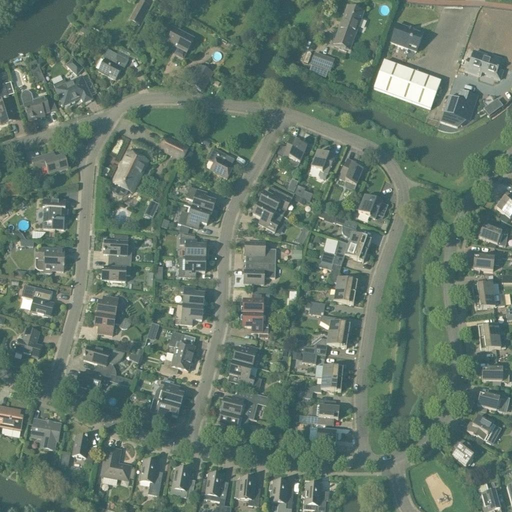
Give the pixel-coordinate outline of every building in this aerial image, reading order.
[(149,9),(140,5),(133,17),(142,22),(149,9)] [(333,45),(350,51),(364,13),(347,7),(333,45)] [(391,44),(408,51),(408,49),(416,52),(415,53),(416,54),(423,36),(408,30),(402,27),(403,26),(401,25),(400,27),(398,26),(391,44)] [(174,29),(165,47),(172,51),(174,49),(178,51),(175,57),(183,62),(186,56),(187,56),(195,40),(174,29)] [(99,73),(114,81),(111,85),(112,85),(114,81),(115,81),(123,67),(125,68),(128,62),(108,51),(103,60),(105,61),(99,73)] [(473,53),(467,73),(480,77),(481,73),(487,75),(486,77),(500,81),(502,73),(498,71),(498,70),(498,69),(501,60),(494,58),(493,60),(473,53)] [(334,62),(315,55),(311,66),(329,73),(334,62)] [(66,67),(76,76),(83,70),(73,60),(66,67)] [(36,83),(43,81),(38,62),(31,64),(36,83)] [(384,62),(374,90),(430,111),(440,82),(384,62)] [(189,84),(191,85),(203,92),(213,75),(200,67),(189,84)] [(53,86),(63,108),(76,101),(77,100),(81,98),(84,104),(92,101),(82,78),(66,85),(64,81),(53,86)] [(0,123),(1,126),(16,122),(8,97),(14,95),(11,83),(5,85),(2,87),(0,89),(0,94),(3,104),(0,104),(0,123)] [(454,109),(466,113),(471,115),(477,97),(460,92),(454,109)] [(24,106),(29,122),(38,119),(37,117),(49,113),(45,98),(32,101),(31,96),(29,94),(28,93),(26,93),(24,94),(23,95),(22,97),(21,98),(24,106)] [(488,118),(503,108),(497,100),(483,110),(488,118)] [(291,137),(283,157),(289,160),(288,163),(290,167),(295,169),(298,167),(299,164),(300,164),(306,148),(296,143),(297,140),(291,137)] [(168,155),(182,161),(188,150),(173,143),(168,155)] [(207,161),(214,165),(210,172),(227,181),(233,170),(221,163),(225,156),(213,149),(207,161)] [(128,153),(112,185),(113,185),(111,189),(112,193),(114,196),(118,198),(122,198),(126,196),(128,192),(132,194),(148,163),(128,153)] [(317,153),(311,169),(320,173),(319,177),(319,179),(323,181),(325,180),(327,176),(328,176),(336,156),(330,153),(328,157),(317,153)] [(54,154),(31,161),(35,171),(46,168),(49,177),(68,171),(64,157),(55,160),(54,154)] [(339,180),(346,183),(344,186),(346,190),(351,192),(354,191),(355,187),(356,187),(363,171),(352,167),(353,163),(347,160),(339,180)] [(292,181),(287,191),(294,194),(298,183),(292,181)] [(7,198),(19,196),(17,183),(5,185),(7,198)] [(301,199),(304,192),(305,190),(297,187),(294,195),(301,199)] [(192,209),(211,215),(215,203),(205,200),(207,194),(190,189),(186,200),(194,203),(192,209)] [(258,205),(282,218),(286,211),(287,210),(292,200),(280,193),(276,200),(264,194),(258,205)] [(496,209),(510,221),(511,217),(511,198),(505,193),(501,198),(504,200),(496,209)] [(365,198),(358,214),(375,221),(383,201),(377,198),(375,202),(365,198)] [(42,210),(44,210),(43,230),(64,231),(64,223),(66,223),(67,216),(64,216),(64,211),(65,211),(66,202),(43,201),(42,210)] [(145,216),(154,220),(160,206),(151,202),(145,216)] [(258,205),(253,216),(261,221),(258,226),(274,234),(280,224),(279,223),(282,218),(258,205)] [(192,209),(190,215),(182,213),(178,226),(197,232),(199,224),(206,227),(210,215),(211,215),(192,209)] [(326,215),(323,213),(320,212),(317,218),(324,220),(326,215)] [(367,253),(371,242),(360,238),(361,234),(361,235),(361,234),(346,228),(348,223),(335,218),(333,224),(343,227),(342,230),(342,232),(342,235),(344,237),(346,238),(351,240),(348,246),(367,253)] [(481,229),(478,236),(479,237),(478,239),(497,246),(505,248),(507,237),(509,232),(496,227),(494,232),(483,228),(482,229),(481,229)] [(296,243),(302,247),(310,233),(303,230),(296,243)] [(178,260),(205,261),(205,247),(196,247),(197,241),(195,241),(180,241),(180,240),(180,247),(186,247),(185,260),(178,259),(178,260)] [(21,250),(34,250),(34,242),(21,241),(21,250)] [(119,263),(131,264),(132,251),(127,251),(127,244),(104,242),(104,244),(103,245),(102,249),(104,250),(104,252),(103,252),(103,254),(104,254),(103,256),(119,257),(119,263)] [(254,265),(275,266),(276,251),(265,251),(265,244),(245,243),(245,257),(254,258),(254,265)] [(367,253),(348,246),(339,243),(335,257),(322,253),(319,263),(333,266),(341,268),(345,257),(363,264),(367,253)] [(36,267),(36,270),(38,271),(40,272),(44,272),(44,274),(52,275),(52,273),(63,273),(63,269),(64,269),(64,267),(65,249),(57,249),(57,251),(39,250),(39,261),(36,261),(36,267)] [(302,260),(302,251),(293,251),(293,260),(302,260)] [(473,260),(472,268),(473,268),(473,271),(493,273),(493,266),(499,267),(500,255),(486,254),(486,260),(474,258),(474,260),(473,260)] [(178,260),(178,267),(179,268),(178,279),(195,280),(196,274),(205,274),(205,261),(178,260)] [(119,263),(118,269),(103,268),(103,271),(102,271),(102,273),(102,274),(101,276),(100,279),(102,281),(102,282),(125,284),(125,277),(130,277),(131,264),(119,263)] [(333,266),(319,263),(318,269),(331,272),(333,266)] [(254,265),(254,272),(244,271),(244,285),(264,286),(264,280),(275,280),(275,266),(254,265)] [(355,295),(357,283),(337,280),(341,268),(333,266),(331,272),(329,281),(329,282),(329,283),(330,283),(331,284),(337,285),(335,292),(355,295)] [(474,300),(493,297),(492,285),(472,288),(474,300)] [(53,294),(33,289),(25,286),(21,298),(30,301),(34,302),(30,314),(50,319),(53,306),(48,305),(49,301),(51,302),(53,294)] [(203,309),(204,296),(195,295),(195,289),(181,288),(180,294),(184,294),(183,307),(203,309)] [(355,295),(335,292),(334,298),(329,297),(328,302),(353,307),(355,295)] [(242,315),(262,316),(263,307),(269,308),(269,296),(252,296),(254,296),(254,302),(243,302),(242,315)] [(474,300),(475,311),(495,309),(493,297),(474,300)] [(97,316),(122,320),(123,313),(116,312),(118,300),(103,298),(102,304),(99,303),(97,316)] [(310,310),(324,312),(325,306),(311,304),(310,310)] [(203,309),(183,307),(177,307),(175,326),(192,328),(192,322),(201,322),(203,309)] [(321,317),(323,318),(324,312),(310,310),(309,316),(321,318),(321,317)] [(242,315),(242,329),(251,329),(251,335),(263,335),(263,339),(268,339),(268,327),(270,327),(270,316),(262,316),(242,315)] [(97,316),(95,329),(98,329),(97,335),(112,338),(114,326),(120,327),(120,329),(120,328),(120,329),(121,330),(123,331),(125,331),(127,330),(129,329),(130,327),(130,325),(131,321),(122,320),(97,316)] [(348,338),(350,326),(338,324),(339,320),(323,318),(321,317),(321,318),(320,323),(321,323),(329,328),(328,335),(348,338)] [(152,324),(149,332),(157,334),(159,327),(152,324)] [(479,341),(499,338),(497,327),(477,329),(479,341)] [(39,335),(26,331),(22,342),(19,341),(18,343),(17,343),(17,341),(16,341),(14,341),(13,341),(12,342),(11,343),(10,344),(9,345),(9,346),(9,347),(9,348),(10,349),(10,350),(11,350),(11,351),(12,352),(14,352),(14,351),(16,352),(15,354),(38,360),(41,348),(36,346),(39,335)] [(174,357),(192,361),(194,356),(193,356),(195,349),(182,345),(184,336),(173,333),(169,348),(176,349),(174,357)] [(348,338),(328,335),(327,341),(322,340),(313,347),(313,350),(304,348),(303,354),(317,356),(325,357),(327,347),(346,350),(348,338)] [(479,341),(481,353),(500,350),(499,338),(479,341)] [(233,363),(252,368),(255,355),(259,356),(260,351),(246,347),(245,353),(236,350),(233,363)] [(95,372),(110,376),(115,378),(116,377),(115,377),(115,375),(115,373),(114,371),(112,370),(113,366),(115,365),(118,364),(121,360),(123,358),(124,355),(113,352),(112,356),(109,355),(87,348),(87,350),(85,351),(84,355),(85,357),(85,358),(84,358),(84,359),(84,362),(97,366),(96,372),(95,371),(95,372)] [(294,361),(302,361),(302,354),(295,353),(294,361)] [(317,356),(303,354),(302,364),(315,366),(317,356)] [(174,357),(167,355),(164,367),(162,366),(160,373),(173,377),(175,370),(188,374),(190,366),(191,367),(192,361),(174,357)] [(233,363),(229,376),(240,379),(238,386),(236,385),(259,391),(261,381),(255,380),(255,378),(250,377),(252,368),(233,363)] [(481,372),(481,380),(482,380),(482,383),(502,383),(502,371),(508,372),(508,365),(494,365),(494,371),(482,371),(482,372),(481,372)] [(342,382),(343,370),(323,368),(322,380),(342,382)] [(95,372),(93,377),(80,374),(79,376),(78,378),(79,378),(79,379),(77,380),(76,384),(76,386),(76,387),(98,393),(100,385),(107,387),(110,376),(95,372)] [(342,382),(322,380),(321,386),(307,390),(307,393),(298,392),(297,399),(312,401),(312,393),(321,394),(321,392),(341,393),(342,382)] [(154,400),(180,407),(183,396),(174,393),(176,388),(161,384),(160,390),(158,390),(156,393),(154,400)] [(478,397),(476,405),(477,405),(477,408),(479,408),(478,412),(486,414),(487,410),(491,411),(490,413),(494,414),(495,412),(502,414),(502,413),(504,414),(504,413),(505,412),(506,412),(506,411),(507,410),(507,409),(507,408),(507,406),(507,405),(507,404),(507,403),(505,402),(506,396),(493,393),(491,399),(480,396),(479,397),(478,397)] [(257,397),(256,403),(256,402),(255,403),(268,407),(270,400),(272,401),(272,400),(254,396),(257,397)] [(220,414),(221,414),(248,421),(256,423),(251,421),(255,406),(244,403),(244,401),(245,400),(233,397),(231,403),(223,401),(222,406),(221,407),(220,411),(221,412),(220,414)] [(180,407),(154,400),(149,417),(166,422),(168,416),(177,419),(180,407)] [(311,425),(325,426),(326,420),(338,421),(339,409),(319,407),(318,419),(312,419),(311,425)] [(0,408),(0,428),(21,432),(23,419),(19,418),(21,412),(12,411),(12,412),(0,410),(0,408)] [(224,433),(241,437),(244,438),(243,443),(250,443),(251,434),(246,431),(248,421),(221,414),(218,425),(226,427),(224,433)] [(475,443),(481,447),(484,442),(490,446),(491,445),(492,444),(499,432),(499,430),(492,426),(494,422),(489,419),(486,423),(478,418),(472,428),(469,426),(465,432),(478,439),(475,443)] [(31,438),(42,440),(41,449),(54,452),(55,443),(58,443),(61,426),(51,424),(50,425),(46,425),(46,423),(34,421),(31,438)] [(310,443),(309,449),(323,450),(323,444),(335,446),(337,433),(317,431),(316,443),(310,443)] [(76,437),(72,458),(85,460),(85,465),(92,466),(94,452),(88,451),(90,439),(87,439),(74,436),(74,437),(76,437)] [(475,443),(471,450),(459,441),(455,446),(459,448),(452,458),(466,468),(477,454),(476,453),(481,447),(475,443)] [(101,477),(128,482),(130,468),(118,466),(120,452),(106,450),(101,477)] [(139,462),(143,463),(139,483),(150,484),(148,496),(158,498),(161,480),(155,479),(158,465),(139,461),(139,462)] [(171,470),(175,471),(172,490),(182,492),(181,498),(192,500),(194,488),(188,487),(190,473),(183,471),(183,470),(182,469),(179,468),(177,469),(177,470),(172,469),(171,470)] [(218,511),(223,511),(224,508),(228,488),(222,487),(223,478),(204,475),(204,476),(208,476),(207,482),(203,481),(201,496),(215,498),(214,506),(217,511),(218,511)] [(236,479),(236,480),(240,480),(238,500),(248,501),(248,507),(258,508),(260,496),(254,496),(255,481),(236,479)] [(269,483),(273,484),(271,504),(279,504),(279,506),(278,506),(277,511),(278,511),(291,511),(293,500),(287,499),(288,484),(269,483)] [(302,486),(306,486),(304,506),(315,507),(314,511),(324,511),(326,502),(320,502),(321,487),(302,485),(302,486)] [(479,496),(483,511),(500,511),(495,492),(479,496)]
